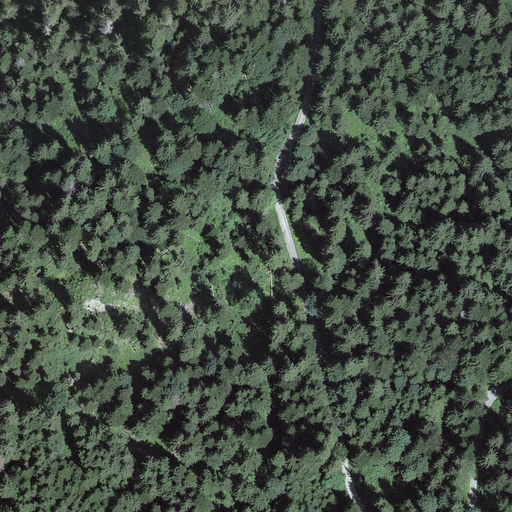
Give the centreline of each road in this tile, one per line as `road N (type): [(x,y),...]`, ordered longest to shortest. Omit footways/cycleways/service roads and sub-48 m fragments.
road 1 (unclassified): [(362,511),(275,184),(310,84),(312,0)]
road 2 (unclassified): [(511,385),(493,395),(482,416),(473,511)]
